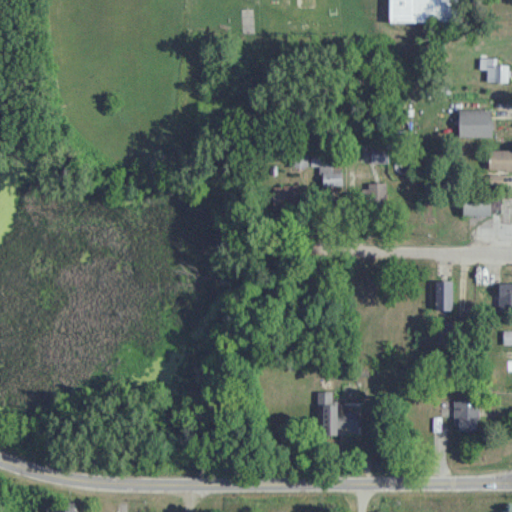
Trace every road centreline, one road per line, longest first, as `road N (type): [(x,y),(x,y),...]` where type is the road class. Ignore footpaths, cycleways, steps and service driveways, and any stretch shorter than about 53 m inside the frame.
road 1 (tertiary): [(0,464),(55,480),(178,493),(511,491)]
road 2 (residential): [(511,261),(344,249)]
